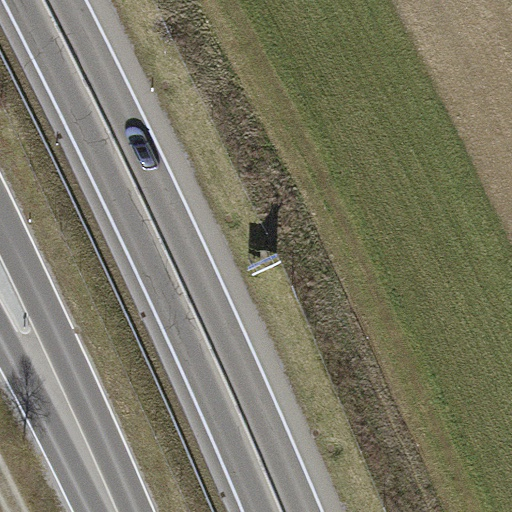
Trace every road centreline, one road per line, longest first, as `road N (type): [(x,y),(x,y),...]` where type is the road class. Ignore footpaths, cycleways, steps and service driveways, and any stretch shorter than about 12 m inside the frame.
road 1 (trunk): [(25,0),(265,511)]
road 2 (trunk): [(305,511),(68,0)]
road 3 (primary): [(110,511),(0,282)]
